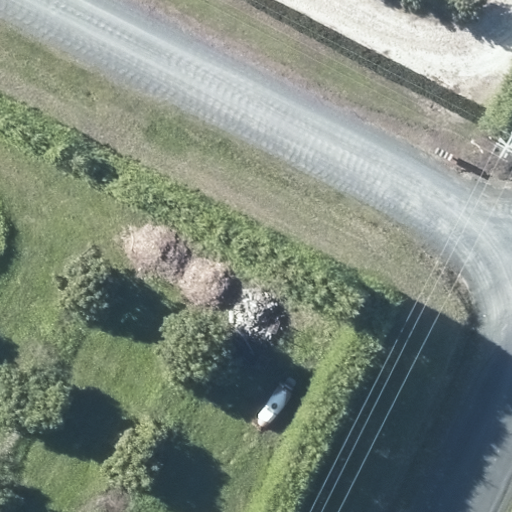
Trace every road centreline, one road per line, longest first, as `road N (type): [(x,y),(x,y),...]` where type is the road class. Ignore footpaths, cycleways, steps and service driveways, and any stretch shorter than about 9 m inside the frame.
road 1 (unknown): [(511,244),(41,0)]
road 2 (unclassified): [(447,511),(511,384)]
